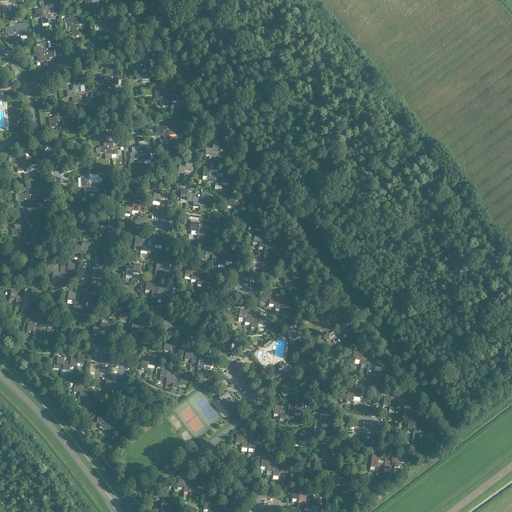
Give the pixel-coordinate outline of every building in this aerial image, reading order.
[(50,12),(45,13),(45,15),(48,14),(48,19),(49,22),(52,21),(52,18),(54,18),(53,12),(54,12),(54,11),(53,11),(50,12)] [(70,19),(65,19),(66,30),(67,30),(68,30),(71,29),(72,29),(73,29),(77,28),(76,26),(74,27),(74,23),(73,18),(70,18),(70,19)] [(21,24),(15,25),(15,26),(16,29),(16,33),(18,33),(18,31),(22,30),(26,30),(25,24),(21,24)] [(81,24),(76,25),(76,26),(78,26),(79,31),(79,33),(79,34),(83,33),(83,30),(85,30),(84,24),(81,24)] [(6,28),(6,29),(6,33),(7,33),(8,33),(9,36),(10,36),(12,36),(14,35),(18,35),(18,33),(16,33),(16,29),(15,26),(14,27),(15,29),(10,30),(9,28),(6,28)] [(14,35),(12,36),(12,37),(15,36),(15,41),(21,41),(21,36),(20,32),(18,33),(18,35),(14,35)] [(48,48),(43,49),(44,51),(46,51),(46,55),(47,61),(49,60),(49,58),(54,57),(53,48),(49,48),(48,48)] [(40,54),(38,54),(39,61),(47,61),(46,55),(46,51),(44,51),(44,53),(40,54)] [(140,65),(137,65),(137,67),(138,73),(143,73),(146,73),(146,71),(144,71),(143,63),(140,64),(140,65)] [(113,76),(109,77),(109,79),(111,79),(111,83),(112,87),(112,88),(112,90),(114,90),(114,87),(112,86),(112,85),(118,85),(118,80),(117,80),(117,76),(113,76)] [(73,91),(68,91),(68,97),(72,97),(73,97),(77,97),(77,95),(75,95),(74,93),(74,92),(74,90),(74,88),(74,87),(74,86),(72,86),(73,90),(73,91)] [(161,92),(155,92),(155,100),(158,100),(160,100),(163,99),(166,99),(166,97),(164,97),(164,93),(164,89),(160,90),(161,92)] [(81,92),(77,93),(77,95),(79,95),(79,99),(79,103),(85,102),(85,93),(85,92),(81,92)] [(171,95),(166,95),(166,97),(168,97),(169,101),(169,105),(173,105),(172,101),(176,101),(176,97),(174,97),(174,95),(177,95),(177,97),(180,96),(180,94),(179,94),(174,94),(171,95)] [(163,99),(160,100),(161,103),(162,103),(162,106),(169,106),(169,105),(169,101),(168,97),(166,97),(166,99),(163,99)] [(56,119),(50,119),(50,127),(56,127),(60,126),(60,124),(58,125),(58,121),(57,117),(57,116),(56,116),(56,119)] [(173,122),(165,123),(165,127),(166,131),(168,131),(168,129),(172,128),(174,128),(173,122)] [(159,134),(159,137),(163,137),(163,135),(164,135),(165,140),(171,139),(171,135),(170,131),(168,131),(168,133),(164,133),(159,134)] [(105,147),(100,148),(101,154),(105,153),(109,153),(109,151),(107,151),(106,147),(106,143),(106,141),(104,141),(105,146),(105,147)] [(213,148),(212,153),(218,154),(218,153),(220,153),(221,145),(213,144),(213,148)] [(26,160),(21,160),(21,162),(23,162),(24,167),(24,171),(24,172),(26,172),(26,168),(25,168),(25,167),(30,167),(30,165),(35,165),(35,162),(36,162),(36,161),(30,161),(30,160),(29,160),(26,160)] [(179,161),(177,177),(178,177),(178,173),(183,174),(184,174),(185,170),(185,169),(186,162),(179,161)] [(185,169),(185,170),(190,171),(194,171),(195,163),(186,162),(185,169)] [(90,177),(89,177),(89,181),(89,186),(91,185),(91,183),(96,183),(98,183),(97,179),(96,179),(96,177),(90,177)] [(88,188),(85,188),(85,194),(94,194),(94,190),(94,185),(91,185),(91,188),(88,188)] [(182,188),(180,200),(187,201),(187,200),(188,193),(189,189),(182,188)] [(27,194),(20,195),(20,202),(24,202),(31,201),(31,199),(29,199),(28,191),(28,189),(26,189),(27,192),(27,194)] [(154,193),(152,206),(153,206),(153,201),(159,202),(160,198),(161,194),(154,193)] [(201,198),(200,203),(205,204),(207,204),(208,195),(201,195),(201,198)] [(248,203),(248,205),(253,205),(255,206),(256,197),(249,196),(248,200),(248,203)] [(228,197),(227,210),(228,205),(233,206),(234,206),(235,202),(235,198),(228,197)] [(31,201),(24,202),(24,206),(27,206),(28,207),(34,207),(33,203),(33,199),(31,199),(31,201)] [(132,206),(132,211),(136,212),(138,212),(140,202),(133,201),(132,206)] [(126,206),(124,218),(125,214),(130,215),(131,215),(132,211),(132,206),(126,206)] [(213,225),(212,230),(217,230),(219,230),(221,218),(214,217),(213,225)] [(193,222),(191,234),(192,230),(198,231),(199,227),(199,223),(200,221),(193,220),(193,222)] [(101,222),(99,237),(100,233),(104,234),(106,234),(106,230),(107,229),(107,223),(101,222)] [(25,225),(19,225),(19,230),(19,234),(21,234),(21,231),(26,231),(29,231),(29,227),(25,227),(25,225)] [(198,231),(197,239),(198,235),(203,236),(204,236),(205,232),(206,228),(199,227),(198,231)] [(26,231),(21,231),(21,234),(23,233),(24,242),(30,241),(30,232),(34,232),(34,231),(29,231),(26,231)] [(135,237),(134,250),(135,246),(139,246),(141,247),(142,242),(142,238),(135,237)] [(155,240),(155,245),(160,246),(162,246),(163,238),(156,237),(155,240)] [(82,245),(81,249),(86,250),(87,250),(88,248),(89,248),(90,241),(89,241),(88,242),(86,242),(86,240),(83,240),(83,241),(82,241),(82,244),(82,245)] [(141,247),(140,255),(141,251),(146,252),(147,252),(148,248),(148,243),(142,242),(141,247)] [(73,244),(72,247),(75,247),(74,249),(74,252),(79,253),(80,253),(81,251),(81,249),(82,245),(82,244),(73,243),(73,244)] [(205,253),(205,256),(206,255),(212,256),(213,251),(213,247),(207,246),(206,253),(205,253)] [(212,256),(211,264),(212,264),(212,259),(217,260),(219,260),(219,256),(220,252),(213,251),(212,256)] [(163,264),(162,269),(171,270),(172,261),(164,260),(163,264)] [(157,263),(155,275),(156,271),(161,272),(162,272),(162,269),(163,264),(157,263)] [(46,264),(45,271),(46,272),(52,273),(53,273),(54,269),(54,265),(47,264),(46,264)] [(133,268),(133,273),(138,273),(139,273),(141,273),(142,265),(134,264),(133,268)] [(126,267),(125,279),(126,275),(132,276),(133,273),(133,268),(129,268),(126,267)] [(186,267),(184,279),(185,279),(185,276),(191,277),(192,271),(193,267),(186,267)] [(53,276),(52,279),(59,280),(59,278),(60,274),(60,270),(54,269),(53,273),(53,276)] [(191,277),(190,284),(191,284),(191,280),(196,280),(198,280),(198,276),(199,272),(192,271),(191,277)] [(205,277),(204,283),(209,284),(210,282),(211,282),(212,274),(205,273),(205,277)] [(298,284),(297,286),(303,287),(303,285),(304,285),(305,282),(306,282),(307,278),(305,278),(306,277),(306,274),(299,273),(299,276),(299,278),(298,279),(298,283),(298,284)] [(198,280),(197,289),(197,287),(198,284),(201,285),(204,285),(204,283),(205,277),(198,276),(198,280)] [(146,282),(145,294),(145,293),(145,290),(149,291),(151,291),(152,291),(153,286),(153,283),(146,282)] [(9,291),(8,297),(10,297),(10,298),(10,299),(15,300),(16,300),(17,295),(18,291),(11,291),(11,292),(9,291)] [(158,298),(158,300),(164,301),(165,297),(165,295),(166,292),(159,291),(158,296),(158,298)] [(112,310),(111,314),(114,314),(120,315),(120,311),(121,307),(115,306),(114,310),(112,310)] [(240,310),(238,322),(239,318),(244,318),(245,318),(246,314),(246,311),(240,310)] [(25,325),(25,330),(27,330),(26,333),(33,334),(35,325),(35,324),(28,323),(28,325),(25,325)] [(100,327),(100,331),(105,332),(106,332),(107,331),(108,331),(109,324),(107,324),(101,323),(100,327)] [(130,323),(129,331),(131,331),(136,332),(136,334),(137,335),(138,328),(139,324),(132,323),(130,323)] [(33,334),(33,336),(38,336),(40,336),(41,329),(41,326),(35,325),(33,334)] [(39,339),(39,340),(44,341),(46,341),(46,340),(47,330),(41,329),(40,336),(39,339)] [(47,330),(46,340),(51,341),(52,338),(53,338),(54,330),(48,329),(47,330)] [(270,341),(264,346),(266,349),(273,344),(272,343),(270,341)] [(354,352),(353,359),(355,359),(362,360),(362,356),(363,349),(360,348),(360,352),(356,351),(356,352),(354,352)] [(197,368),(202,369),(204,369),(204,366),(205,365),(205,360),(206,357),(199,356),(198,359),(198,365),(197,368)] [(205,365),(204,366),(210,366),(211,367),(212,358),(206,357),(205,360),(205,365)] [(375,361),(375,366),(378,367),(382,367),(384,367),(384,361),(383,360),(383,359),(376,358),(375,361)] [(161,369),(160,380),(163,381),(164,377),(167,378),(167,374),(168,371),(161,369)] [(167,378),(166,382),(171,383),(171,386),(173,386),(174,379),(174,375),(167,374),(167,378)] [(180,384),(185,385),(186,385),(186,384),(188,384),(189,378),(187,378),(187,377),(181,376),(180,380),(180,384)] [(283,389),(280,391),(282,395),(285,393),(293,387),(297,385),(295,382),(292,377),(285,383),(281,386),(283,389)] [(303,377),(295,382),(297,385),(301,390),(308,384),(303,377)] [(354,389),(353,397),(358,397),(360,397),(362,398),(363,395),(361,394),(361,390),(362,390),(363,390),(363,386),(355,385),(355,388),(354,389)] [(217,398),(220,395),(213,387),(210,390),(217,398)] [(345,393),(344,401),(346,401),(346,399),(350,400),(353,400),(353,397),(354,389),(348,388),(347,394),(345,393)] [(230,415),(241,407),(237,402),(236,403),(227,392),(218,399),(230,415)] [(404,399),(403,406),(410,407),(412,396),(405,395),(404,399)] [(384,396),(383,406),(390,407),(391,401),(391,397),(384,396)] [(397,402),(396,409),(400,410),(400,407),(403,407),(403,406),(404,399),(398,398),(397,402)] [(295,408),(294,413),(299,414),(301,414),(301,412),(303,412),(304,407),(302,407),(302,405),(295,404),(295,408)] [(322,419),(321,428),(324,428),(325,425),(326,425),(328,425),(329,414),(322,413),(322,419)] [(97,422),(97,423),(102,424),(103,424),(104,420),(105,416),(98,415),(97,422)] [(116,429),(116,430),(121,431),(123,431),(124,423),(117,422),(117,425),(116,429)] [(109,432),(109,433),(114,433),(115,434),(116,430),(116,429),(117,425),(110,424),(109,429),(109,432)] [(299,439),(299,441),(306,441),(306,440),(308,441),(309,434),(307,434),(307,433),(306,433),(302,432),(300,432),(300,436),(299,439)] [(257,437),(256,445),(258,445),(259,442),(263,443),(264,434),(264,433),(257,433),(257,434),(257,437)] [(248,449),(255,450),(255,446),(256,445),(257,437),(250,436),(249,440),(249,445),(248,449)] [(371,463),(371,466),(377,467),(378,463),(379,459),(379,456),(372,455),(372,459),(371,463)] [(392,461),(391,469),(394,469),(395,466),(397,466),(398,467),(398,464),(400,465),(401,460),(399,460),(399,458),(392,457),(392,461)] [(262,458),(260,469),(267,470),(268,463),(269,459),(262,458)] [(384,464),(384,469),(389,469),(391,470),(391,469),(392,461),(385,460),(384,464)] [(281,468),(280,473),(287,474),(288,466),(288,464),(284,464),(284,465),(281,465),(281,468)] [(313,501),(312,507),(319,508),(319,506),(320,498),(313,497),(313,501)] [(161,509),(160,511),(167,511),(168,507),(168,503),(162,502),(161,509)]
